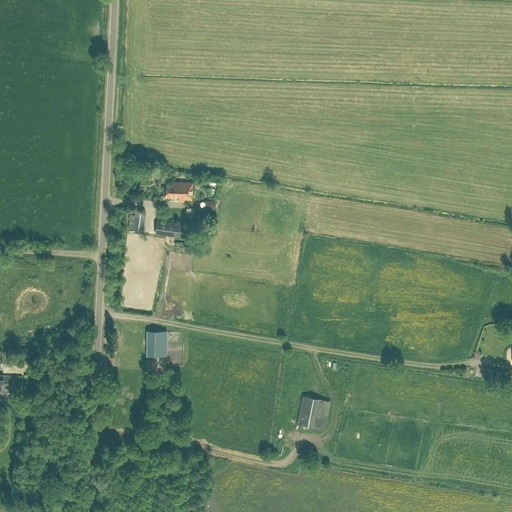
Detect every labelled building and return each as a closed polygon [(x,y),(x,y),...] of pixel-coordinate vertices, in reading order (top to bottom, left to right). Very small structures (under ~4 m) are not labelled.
[(179,196),(179,198),(192,199),(192,182),(166,181),(165,196),(179,196)] [(143,231),(145,215),(134,214),(132,229),(143,231)] [(184,238),(186,223),(157,219),(155,234),(184,238)] [(147,330),(146,355),(166,355),(166,331),(147,330)] [(4,358),(5,365),(15,364),(15,357),(4,358)] [(503,381),(504,371),(491,368),(489,379),(503,381)] [(3,388),(9,388),(9,387),(12,387),(12,389),(21,389),(22,376),(3,375),(3,374),(0,373),(0,392),(2,393),(3,388)] [(330,400),(323,398),(303,394),(297,424),(317,428),(324,429),(330,400)]
